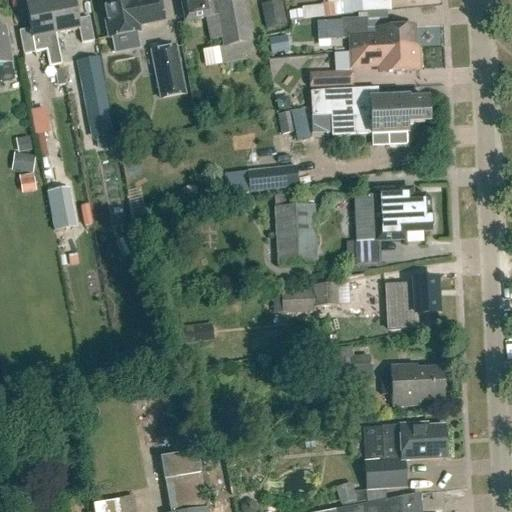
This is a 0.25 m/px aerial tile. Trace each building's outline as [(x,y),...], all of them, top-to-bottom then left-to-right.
[(62,0),(49,3),(56,36),(79,31),(81,45),(93,43),(89,19),(77,22),(72,0),(62,0)] [(134,0),(133,0),(100,0),(108,40),(140,34),(138,28),(164,23),(159,0),(134,0)] [(223,0),(209,3),(208,0),(178,0),(183,25),(206,20),(210,43),(221,41),(222,49),(218,50),(221,66),(254,60),(242,0),(223,0)] [(265,31),(286,27),(281,2),(260,6),(265,31)] [(32,40),(56,36),(49,3),(26,7),(30,31),(19,33),(23,57),(35,54),(32,40)] [(327,5),(322,5),(324,18),(335,16),(333,4),(327,5)] [(301,11),(288,13),(289,23),(302,21),(301,11)] [(350,53),(418,50),(418,49),(415,49),(414,28),(375,30),(376,35),(368,36),(367,19),(341,20),(342,40),(349,40),(350,53)] [(0,85),(14,82),(5,33),(4,29),(0,30),(0,85)] [(281,38),(268,40),(271,56),(284,53),(281,38)] [(159,99),(183,95),(175,49),(150,54),(159,99)] [(418,50),(350,53),(351,70),(380,68),(380,74),(419,72),(418,50)] [(93,80),(84,81),(97,152),(115,149),(98,59),(89,60),(93,80)] [(308,90),(351,89),(351,73),(308,74),(308,90)] [(329,92),(309,94),(310,118),(329,117),(330,135),(330,138),(370,136),(388,135),(388,147),(406,147),(406,135),(407,135),(407,125),(428,124),(427,102),(409,102),(409,100),(383,101),(377,102),(376,90),(329,92)] [(46,107),(30,109),(34,135),(50,133),(46,107)] [(278,114),(282,134),(296,132),(298,140),(311,138),(306,109),(278,114)] [(28,139),(18,141),(19,153),(30,152),(28,139)] [(21,156),(18,173),(32,175),(34,158),(21,156)] [(295,168),(246,173),(249,195),(298,189),(295,168)] [(33,180),(19,182),(22,195),(36,193),(33,180)] [(73,229),(65,191),(47,195),(54,233),(73,229)] [(412,198),(411,192),(374,194),(374,198),(354,199),(355,242),(373,242),(373,244),(405,242),(405,235),(430,234),(429,202),(424,198),(412,198)] [(276,269),(317,267),(314,207),(273,209),(276,269)] [(351,280),(354,327),(369,326),(367,279),(351,280)] [(413,286),(385,287),(386,331),(416,329),(415,316),(438,315),(437,281),(412,282),(413,286)] [(281,316),(314,314),(314,309),(337,309),(336,286),(313,288),(313,291),(280,292),(281,316)] [(211,326),(179,329),(181,345),(212,342),(211,326)] [(351,361),(353,385),(371,384),(370,359),(351,361)] [(380,381),(380,397),(392,397),(392,410),(418,409),(418,403),(443,402),(441,370),(416,371),(416,367),(390,368),(391,381),(380,381)] [(399,428),(399,429),(384,429),(386,461),(364,462),(366,491),(385,489),(405,488),(404,462),(445,460),(444,429),(426,429),(426,427),(399,428)] [(158,459),(162,481),(199,475),(195,453),(158,459)] [(350,485),(335,490),(341,510),(358,506),(353,493),(350,485)] [(385,489),(366,491),(367,505),(385,501),(385,489)] [(417,511),(416,495),(385,501),(367,505),(358,506),(341,510),(328,511),(417,511)] [(90,506),(90,511),(120,511),(119,502),(90,506)]
